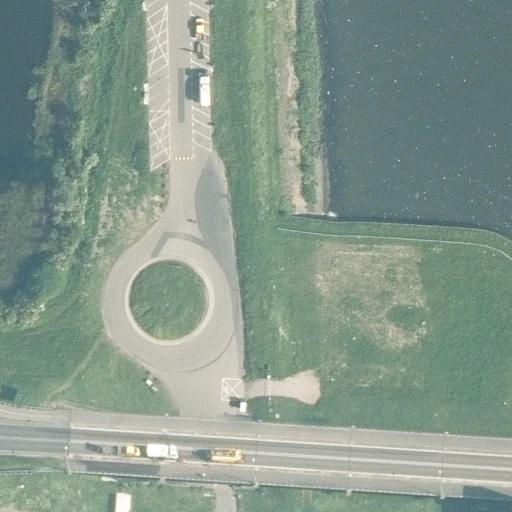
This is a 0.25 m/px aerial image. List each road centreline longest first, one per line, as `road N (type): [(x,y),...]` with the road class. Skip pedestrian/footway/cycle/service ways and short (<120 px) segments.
road 1 (primary): [(511,487),(0,455)]
road 2 (unclassified): [(195,260),(196,0)]
road 3 (unclassified): [(195,260),(166,264),(142,283),(132,325),(145,352),(169,369),(213,366)]
road 4 (unclassified): [(236,505),(231,433),(213,366)]
road 5 (unclassified): [(213,366),(238,341),(243,307),(227,276),(195,260)]
